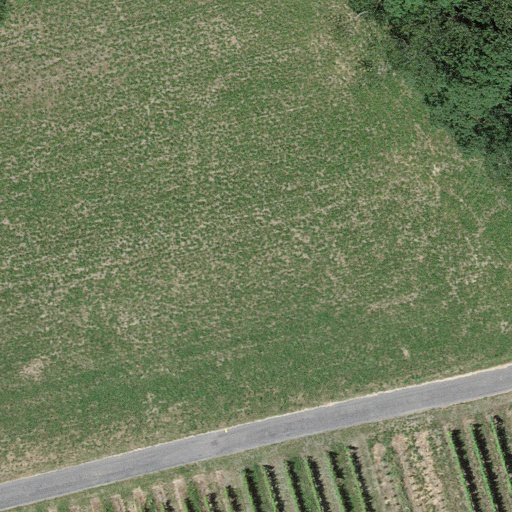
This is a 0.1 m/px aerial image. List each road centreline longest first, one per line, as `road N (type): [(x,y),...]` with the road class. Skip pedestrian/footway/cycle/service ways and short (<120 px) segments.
road 1 (residential): [(0,461),(511,343)]
road 2 (residential): [(511,116),(424,0)]
